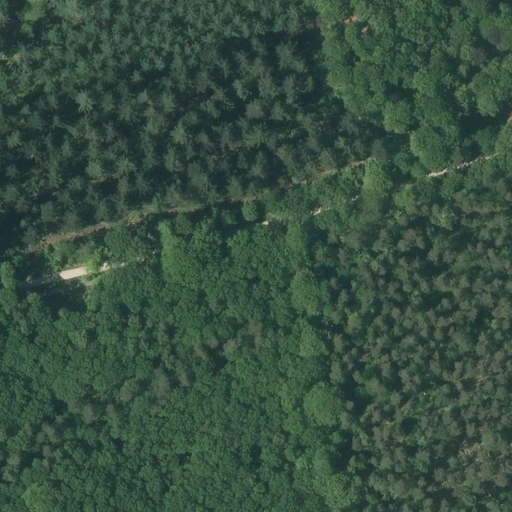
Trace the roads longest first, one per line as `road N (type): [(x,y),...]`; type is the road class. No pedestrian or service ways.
road 1 (track): [(0,290),(304,215),(511,150)]
road 2 (track): [(304,215),(346,511)]
